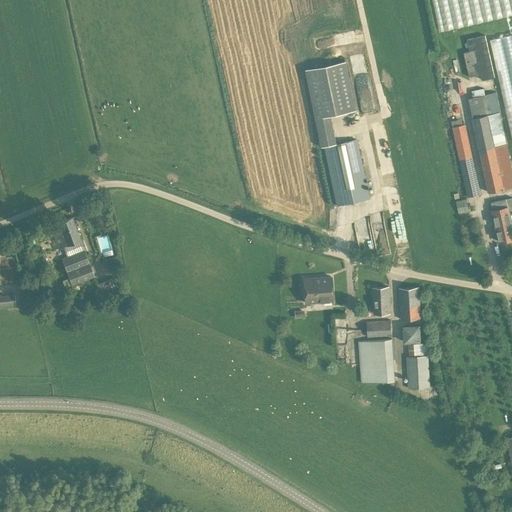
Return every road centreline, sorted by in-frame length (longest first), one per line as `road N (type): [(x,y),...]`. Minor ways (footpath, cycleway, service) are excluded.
road 1 (unclassified): [(0,224),(98,185),(123,183),(398,271),(511,290)]
road 2 (tertiary): [(318,511),(168,425),(72,405),(0,404)]
